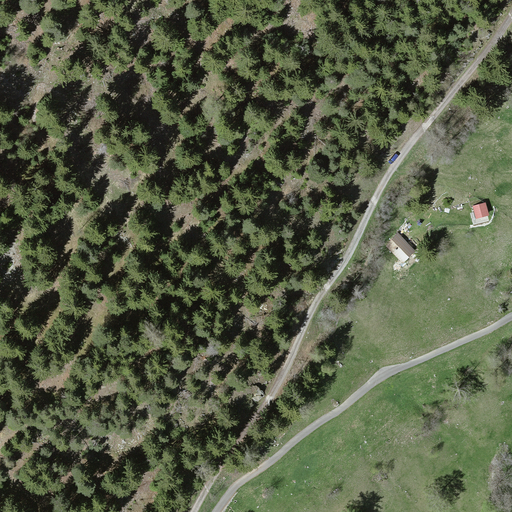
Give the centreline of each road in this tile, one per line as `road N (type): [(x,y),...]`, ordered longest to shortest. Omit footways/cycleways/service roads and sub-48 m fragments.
road 1 (track): [(217,511),(394,165),(511,21)]
road 2 (track): [(236,482),(393,377),(511,321)]
